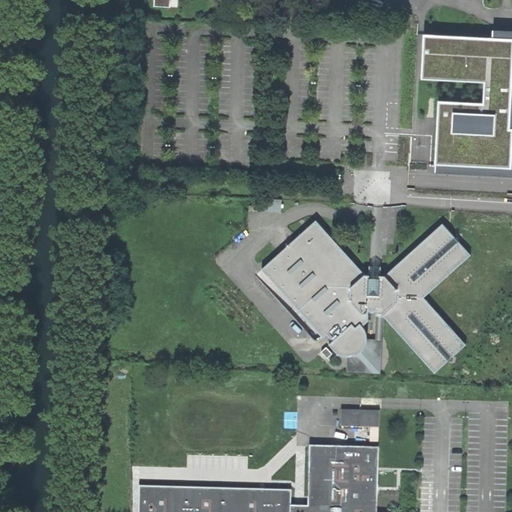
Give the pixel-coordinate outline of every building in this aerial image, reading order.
[(443,102),(440,165),(511,168),(511,38),(429,35),(426,78),(489,82),(488,104),(443,102)] [(261,211),(282,212),(282,207),(284,207),(284,203),(282,203),(282,199),(261,198),(261,211)] [(366,329),(364,325),(370,319),(370,308),(371,308),(372,310),(373,311),(375,311),(377,310),(378,314),(384,315),(435,372),(449,360),(453,360),(453,356),(466,344),(425,298),(425,296),(472,254),(459,240),(459,236),(455,236),(443,222),(385,275),(382,274),(381,270),(376,270),(372,270),(371,274),(366,274),(316,219),(261,270),(324,337),(327,333),(334,340),(330,343),(336,350),(340,353),(345,355),(348,355),(351,355),(358,353),(362,349),(366,344),(368,339),(368,338),(367,333),(366,329)] [(381,372),(384,315),(378,314),(377,338),(368,338),(368,339),(366,344),(362,349),(358,353),(351,355),(348,355),(348,371),(381,372)] [(329,357),(333,353),(327,346),(322,350),(329,357)] [(341,426),(378,427),(379,411),(342,410),(341,426)] [(373,442),(381,441),(381,427),(373,428),(373,442)] [(376,511),(378,448),(309,447),(307,507),(290,507),(291,490),(139,487),(138,511),(376,511)]
